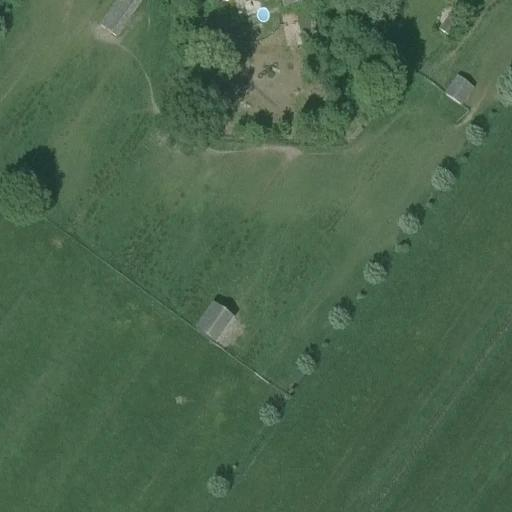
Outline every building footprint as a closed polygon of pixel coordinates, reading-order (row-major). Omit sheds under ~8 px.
[(132,0),(117,0),(98,26),(115,39),(140,6),(132,0)] [(280,0),(284,10),(316,2),(315,0),(280,0)] [(448,39),(461,21),(451,14),(438,32),(448,39)] [(444,96),(461,108),(474,90),(456,78),(444,96)] [(215,347),(234,320),(212,304),(194,331),(215,347)]
